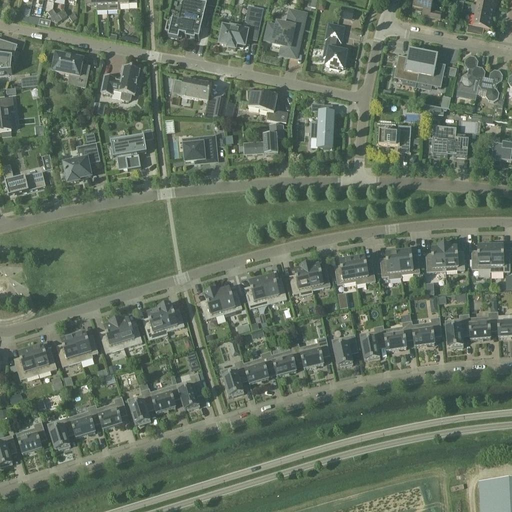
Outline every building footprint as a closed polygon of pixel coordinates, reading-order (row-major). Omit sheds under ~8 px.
[(95,0),(84,0),(85,8),(96,8),(95,0)] [(106,0),(95,0),(96,8),(97,13),(107,13),(106,0)] [(117,0),(106,0),(107,13),(118,13),(118,12),(117,7),(117,0)] [(117,0),(117,7),(118,12),(120,12),(120,7),(129,6),(137,5),(136,0),(117,0)] [(317,1),(314,0),(308,0),(308,7),(315,8),(317,1)] [(430,13),(433,2),(424,0),(415,0),(413,10),(425,13),(424,19),(439,22),(441,15),(430,13)] [(477,7),(495,11),(497,0),(471,0),(478,2),(477,7)] [(318,11),(325,12),(327,2),(320,1),(318,11)] [(170,29),(168,39),(178,41),(180,36),(186,37),(185,40),(187,40),(187,38),(194,39),(193,41),(195,42),(195,40),(199,41),(207,6),(192,3),(190,15),(184,13),(182,22),(170,20),(168,28),(170,29)] [(455,13),(462,14),(464,4),(457,3),(455,13)] [(477,7),(475,17),(493,21),(495,11),(477,7)] [(48,15),(51,20),(56,16),(53,11),(48,15)] [(269,26),(265,41),(273,43),(272,46),(282,49),(281,52),(289,54),(290,49),(298,51),(306,16),(290,12),(286,27),(277,25),(276,28),(269,26)] [(354,20),(353,14),(348,14),(348,12),(339,12),(340,21),(354,20)] [(63,14),(58,17),(62,22),(67,18),(63,14)] [(69,19),(72,24),(77,21),(74,16),(69,19)] [(491,32),(493,21),(475,17),(473,28),(468,27),(466,35),(482,38),(484,31),(491,32)] [(243,48),(245,48),(247,39),(257,41),(261,20),(249,18),(246,33),(239,31),(240,31),(232,29),(231,30),(223,28),(220,46),(228,47),(227,49),(235,51),(236,48),(243,50),(243,48)] [(343,27),(346,27),(344,45),(352,46),(352,42),(358,42),(360,32),(350,31),(351,22),(344,21),(343,27)] [(461,27),(453,25),(452,32),(460,33),(461,27)] [(329,52),(326,68),(330,69),(330,71),(339,73),(339,71),(343,71),(343,70),(345,70),(346,64),(344,64),(346,55),(337,53),(339,44),(340,44),(343,30),(329,27),(326,41),(328,41),(326,51),(329,52)] [(0,76),(12,75),(10,75),(11,63),(14,63),(14,62),(10,62),(14,50),(14,49),(0,44),(0,76)] [(398,58),(394,81),(403,82),(416,85),(417,85),(423,55),(409,52),(407,60),(398,58)] [(423,55),(417,85),(418,86),(432,88),(441,90),(446,67),(437,66),(438,58),(423,55)] [(89,72),(81,71),(83,61),(56,56),(52,73),(69,77),(67,86),(85,90),(89,72)] [(476,97),(478,89),(479,83),(484,81),(485,75),(482,70),(477,69),(478,65),(475,61),(470,59),(466,62),(464,68),(467,72),(470,72),(469,77),(465,76),(462,80),(461,84),(460,84),(458,93),(476,97)] [(130,102),(131,97),(135,98),(136,89),(138,90),(140,81),(138,81),(140,72),(124,69),(121,83),(115,81),(115,80),(104,78),(101,95),(112,97),(113,92),(119,93),(119,94),(122,95),(121,100),(122,102),(128,104),(130,102)] [(478,89),(476,97),(485,98),(488,103),(493,104),(497,101),(499,97),(498,95),(496,92),(493,91),(494,87),(497,87),(501,84),(503,79),(500,74),(495,73),(490,76),(489,81),(484,81),(479,83),(478,89)] [(40,77),(21,81),(22,90),(37,89),(40,77)] [(175,85),(173,95),(181,96),(180,98),(207,103),(204,121),(213,123),(214,119),(223,121),(227,101),(216,99),(215,100),(209,99),(212,86),(184,81),(183,85),(175,83),(175,85)] [(286,125),(288,115),(279,113),(278,116),(273,115),(277,99),(269,97),(268,98),(259,96),(259,94),(247,92),(248,103),(249,103),(248,109),(260,111),(260,113),(268,114),(267,120),(277,123),(286,125)] [(0,100),(0,111),(0,114),(0,134),(11,133),(9,114),(14,114),(13,99),(0,100)] [(93,115),(104,116),(105,106),(94,105),(93,115)] [(311,125),(310,141),(311,141),(318,141),(317,150),(332,151),(333,115),(332,115),(324,114),(324,107),(312,106),(312,114),(319,115),(319,125),(311,125)] [(244,158),(264,156),(264,158),(273,158),(273,156),(278,155),(277,142),(284,142),(283,127),(269,128),(270,138),(263,138),(263,144),(243,146),(244,158)] [(407,156),(411,156),(409,156),(411,129),(398,128),(398,129),(399,129),(399,134),(379,133),(378,148),(395,149),(395,153),(393,153),(401,155),(407,156)] [(453,159),(467,160),(468,143),(465,143),(465,138),(456,137),(456,131),(433,129),(431,156),(433,156),(433,158),(448,159),(448,156),(454,157),(453,159)] [(152,132),(144,133),(145,139),(145,143),(153,141),(152,132)] [(147,156),(144,139),(135,141),(135,142),(129,143),(129,138),(113,140),(114,144),(111,145),(114,161),(117,160),(119,172),(127,171),(128,173),(141,171),(139,159),(138,159),(137,157),(147,156)] [(184,148),(185,164),(204,162),(204,157),(216,156),(214,139),(192,141),(193,147),(184,148)] [(66,175),(68,185),(79,183),(79,181),(91,179),(88,165),(100,162),(96,146),(87,148),(88,148),(89,153),(83,154),(84,161),(64,166),(65,173),(65,175),(66,175)] [(493,151),(489,150),(487,162),(491,163),(511,166),(511,164),(511,163),(511,147),(504,146),(503,149),(494,148),(493,151)] [(45,174),(53,172),(50,157),(42,159),(45,174)] [(1,170),(8,197),(16,195),(17,197),(46,189),(42,174),(14,182),(10,167),(1,170)] [(427,275),(446,274),(444,248),(437,249),(438,251),(432,251),(432,259),(426,259),(427,275)] [(444,248),(446,274),(465,273),(464,257),(457,257),(457,249),(451,250),(451,248),(444,248)] [(472,272),(490,272),(490,248),(478,248),(478,256),(471,257),(472,272)] [(490,248),(490,272),(490,275),(510,275),(510,256),(503,256),(503,248),(490,248)] [(399,254),(401,278),(420,276),(418,260),(412,261),(411,253),(399,254)] [(402,281),(401,278),(399,254),(386,256),(387,264),(380,264),(382,280),(388,279),(389,282),(402,281)] [(352,261),(356,285),(356,288),(375,284),(372,266),(366,267),(365,259),(352,261)] [(337,288),(356,285),(352,261),(340,263),(341,271),(335,272),(337,288)] [(307,268),(312,293),(330,289),(327,274),(321,275),(319,267),(313,268),(313,267),(307,268)] [(313,296),(312,293),(307,268),(300,269),(300,271),(294,273),(296,280),(290,282),(293,297),(299,296),(300,299),(313,296)] [(262,281),(268,307),(287,302),(282,284),(276,286),(274,278),(262,281)] [(250,312),(268,307),(262,281),(249,284),(251,292),(245,294),(250,312)] [(218,294),(225,317),(242,311),(238,296),(231,298),(229,290),(218,294)] [(225,317),(218,294),(217,292),(204,296),(207,306),(201,308),(206,323),(225,317)] [(166,335),(167,335),(185,329),(180,314),(174,316),(171,307),(158,310),(159,312),(166,335)] [(168,337),(167,335),(166,335),(159,312),(147,316),(150,323),(143,325),(149,343),(168,337)] [(498,326),(498,318),(498,315),(488,316),(488,319),(469,321),(470,328),(469,328),(470,336),(470,343),(491,341),(490,334),(498,334),(498,326)] [(470,328),(469,321),(469,317),(468,317),(459,318),(459,322),(445,323),(448,350),(451,350),(451,351),(463,350),(462,336),(470,336),(469,328),(470,328)] [(511,317),(498,318),(498,326),(498,334),(498,341),(511,339),(511,317)] [(431,325),(412,328),(415,343),(414,343),(415,350),(435,347),(434,340),(442,339),(440,320),(430,322),(431,325)] [(116,323),(124,351),(142,345),(137,327),(131,329),(128,321),(123,323),(122,322),(116,323)] [(106,357),(124,351),(116,323),(109,325),(110,327),(104,329),(107,337),(100,339),(106,357)] [(415,343),(412,328),(412,324),(402,326),(402,329),(384,332),(387,347),(386,347),(387,354),(407,351),(405,344),(414,343),(415,343)] [(251,327),(253,333),(259,332),(258,325),(251,327)] [(378,349),(386,347),(387,347),(384,332),(383,329),(373,330),(374,334),(359,337),(364,363),(368,362),(368,364),(380,362),(378,349)] [(72,339),(80,364),(93,361),(92,358),(98,356),(94,341),(88,343),(85,335),(72,339)] [(350,354),(358,352),(355,338),(332,343),(337,369),(341,368),(341,370),(353,367),(350,354)] [(63,370),(80,364),(72,339),(61,342),(63,350),(57,352),(63,370)] [(318,346),(299,350),(299,351),(302,365),(304,372),(324,367),(322,360),(330,358),(326,340),(317,342),(318,346)] [(299,351),(299,350),(299,347),(298,347),(292,348),(289,349),(290,353),(272,358),(271,358),(275,372),(277,379),(296,374),(294,367),(302,365),(299,351)] [(31,352),(39,377),(57,372),(51,354),(45,356),(43,348),(31,352)] [(20,383),(39,377),(31,352),(19,355),(21,363),(15,365),(16,368),(17,373),(20,383)] [(271,358),(272,358),(271,354),(260,357),(262,361),(244,366),(243,366),(247,381),(249,387),(269,382),(267,375),(275,372),(271,358)] [(243,366),(244,366),(243,363),(234,365),(235,369),(221,373),(228,399),(232,398),(232,399),(244,396),(240,383),(247,381),(243,366)] [(177,387),(181,401),(184,412),(188,411),(188,413),(200,410),(196,397),(203,395),(198,377),(190,379),(191,383),(177,387)] [(60,379),(51,382),(55,392),(63,390),(60,379)] [(149,392),(155,409),(157,416),(176,410),(174,404),(181,401),(177,387),(173,388),(150,395),(149,392)] [(147,412),(155,409),(149,392),(140,394),(142,398),(127,402),(135,428),(138,427),(139,428),(150,425),(147,412)] [(96,412),(101,426),(103,433),(122,427),(120,420),(127,418),(122,400),(114,402),(115,406),(97,411),(96,412)] [(88,414),(69,420),(74,434),(76,441),(95,435),(93,428),(101,426),(96,412),(97,411),(96,408),(87,411),(88,414)] [(0,418),(0,420),(8,418),(6,411),(0,412),(0,418)] [(66,437),(74,434),(69,420),(47,427),(55,452),(58,451),(59,453),(70,449),(66,437)] [(39,445),(47,443),(41,425),(33,427),(34,431),(16,436),(22,458),(41,452),(39,445)] [(1,471),(12,467),(9,454),(16,452),(12,438),(0,441),(0,468),(0,469),(1,471)] [(511,511),(511,482),(479,485),(480,511),(511,511)]
